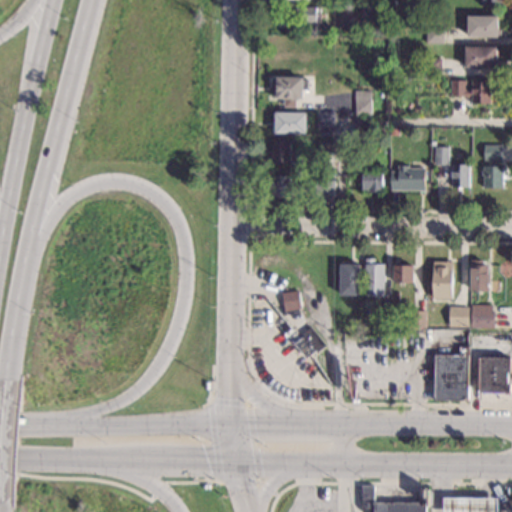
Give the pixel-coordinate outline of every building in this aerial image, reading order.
[(377,4),(376,15),(372,15),(371,20),(361,19),(361,15),(358,15),(359,4),(377,4)] [(317,12),(321,12),(321,20),(317,20),(317,22),(291,22),(291,15),(296,16),(296,5),(317,6),(317,12)] [(497,28),(500,28),(500,35),(497,35),(497,37),(467,36),(467,15),(497,15),(497,28)] [(443,27),(443,43),(426,43),(426,26),(443,27)] [(297,42),(302,42),(302,46),(297,46),(297,49),(289,49),(289,51),(277,51),(277,49),(268,49),(268,34),(298,35),(297,42)] [(496,67),(465,67),(465,46),(496,47),(496,67)] [(441,58),(440,74),(423,74),(423,58),(441,58)] [(303,98),(296,98),(296,106),(284,106),(284,98),(276,98),(276,77),(303,77),(303,98)] [(494,94),(490,93),(490,103),(471,103),(471,98),(465,98),(465,96),(447,96),(447,87),(450,87),(450,80),(465,80),(465,89),(472,89),(472,80),(494,80),(494,94)] [(370,114),(354,114),(355,99),(370,99),(370,114)] [(334,130),(316,130),(316,111),(334,111),(334,130)] [(306,133),(275,132),(275,112),(304,112),(307,112),(306,133)] [(369,143),(354,142),(354,126),(369,126),(369,143)] [(290,162),(271,161),(272,140),(290,140),(290,162)] [(333,151),(317,150),(317,140),(334,140),(333,151)] [(501,145),(501,160),(482,159),(483,145),(501,145)] [(448,164),(434,164),(434,147),(435,147),(435,146),(448,147),(448,164)] [(493,166),(502,166),(502,174),(505,174),(504,178),(502,178),(502,188),(483,187),(483,175),(482,175),(482,170),(483,170),(483,166),(488,166),(488,163),(493,164),(493,166)] [(468,186),(451,186),(451,176),(448,176),(448,171),(451,171),(452,164),(469,164),(468,186)] [(408,167),(424,168),(424,174),(427,175),(427,179),(424,179),(424,190),(423,190),(423,192),(419,192),(419,190),(390,190),(390,171),(397,171),(397,165),(408,165),(408,167)] [(382,192),(368,191),(368,189),(361,189),(361,181),(358,181),(358,171),(382,171),(382,192)] [(290,184),(291,184),(291,196),(270,196),(272,175),(290,175),(290,184)] [(333,196),(315,196),(315,179),(334,179),(333,196)] [(375,262),(382,262),(382,263),(384,263),(384,296),(365,296),(365,258),(375,258),(375,262)] [(482,265),(488,265),(489,280),(488,280),(488,291),(471,291),(471,260),(482,260),(482,265)] [(353,264),(360,264),(360,295),(340,295),(340,263),(342,264),(342,261),(353,261),(353,264)] [(452,299),(433,299),(433,261),(452,261),(452,299)] [(400,265),(413,265),(413,268),(423,268),(423,286),(411,286),(411,283),(393,282),(393,262),(400,262),(400,265)] [(301,308),(284,310),(281,293),(298,290),(301,308)] [(468,327),(448,327),(449,306),(467,306),(468,306),(468,327)] [(426,327),(410,326),(410,310),(425,310),(426,310),(426,327)] [(494,327),(470,327),(470,311),(494,312),(494,327)] [(391,328),(381,328),(381,313),(382,313),(391,313),(391,328)] [(316,349),(306,358),(294,343),(305,335),(316,349)] [(468,400),(434,400),(434,354),(458,354),(458,346),(468,346),(468,400)] [(498,357),(511,357),(510,393),(479,393),(479,357),(492,357),(492,354),(498,354),(498,357)] [(375,502),(426,503),(426,511),(363,511),(360,503),(360,485),(375,485),(375,502)] [(498,511),(443,511),(443,496),(498,497),(498,511)]
